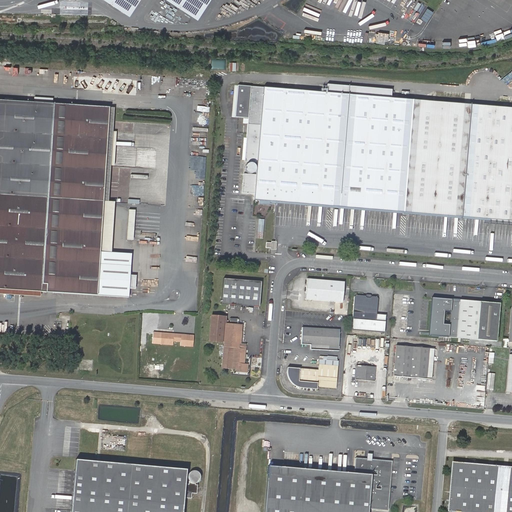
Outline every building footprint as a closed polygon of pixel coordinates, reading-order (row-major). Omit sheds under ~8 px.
[(104,0),(131,17),(142,0),(104,0)] [(169,0),(199,19),(208,5),(211,0),(169,0)] [(211,59),(211,69),(225,69),(225,59),(211,59)] [(326,93),(391,98),(392,90),(327,85),(326,93)] [(464,218),(472,104),(391,98),(326,93),(235,86),(232,117),(249,119),(246,162),(258,164),(257,175),(245,174),(243,193),(255,195),(256,200),(464,218)] [(96,294),(98,250),(108,107),(0,99),(0,288),(40,291),(96,294)] [(464,218),(511,221),(511,107),(472,104),(464,218)] [(255,165),(254,164),(252,164),(250,164),(249,165),(247,166),(247,168),(247,170),(247,171),(248,173),(250,174),(251,174),(253,174),(255,174),(256,172),(257,171),(257,169),(257,167),(256,166),(255,165)] [(129,209),(127,239),(133,239),(135,209),(129,209)] [(278,242),(272,242),(272,244),(267,243),(267,248),(272,248),(272,250),(277,251),(278,247),(278,242)] [(130,252),(98,250),(96,294),(127,296),(130,252)] [(260,307),(262,282),(262,281),(224,278),(222,303),(260,307)] [(344,285),(308,282),(306,301),(343,304),(344,285)] [(40,291),(0,288),(0,294),(39,297),(40,291)] [(380,298),(356,296),(353,330),(386,333),(387,315),(378,315),(380,298)] [(499,342),(502,305),(434,299),(430,336),(499,342)] [(223,316),(210,315),(208,340),(225,341),(223,366),(235,367),(234,373),(246,374),(246,365),(243,365),(244,349),(238,348),(238,344),(240,344),(241,328),(242,323),(223,321),(223,316)] [(303,331),(302,348),(340,350),(341,333),(342,329),(313,327),(313,332),(303,331)] [(161,344),(172,345),(173,341),(181,342),(180,345),(193,347),(194,335),(161,333),(153,332),(152,343),(161,344)] [(436,351),(398,347),(395,377),(433,381),(436,351)] [(319,385),(336,386),(336,381),(337,381),(339,361),(321,359),(321,369),(290,366),(289,368),(289,370),(289,372),(289,375),(290,377),(291,378),(292,380),(293,382),(295,383),(296,385),(298,386),(300,387),(302,387),(304,387),(319,389),(319,387),(319,385)] [(379,367),(359,365),(358,380),(378,382),(379,367)] [(391,498),(394,461),(372,459),(372,454),(368,454),(367,459),(356,458),(354,473),(269,466),(264,511),(369,511),(370,509),(390,510),(391,498)] [(179,511),(183,470),(145,466),(108,463),(72,460),(67,511),(179,511)] [(511,511),(511,467),(456,463),(451,511),(511,511)]
